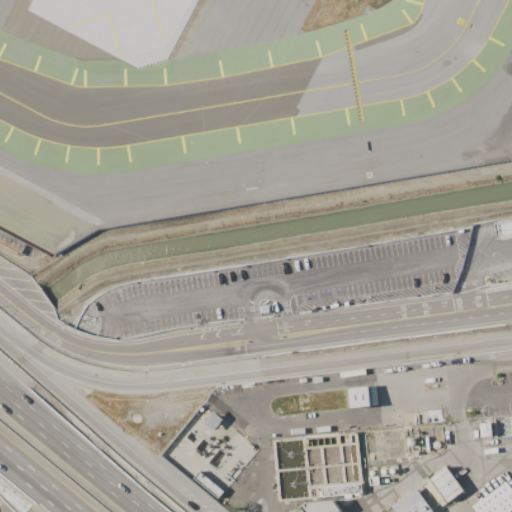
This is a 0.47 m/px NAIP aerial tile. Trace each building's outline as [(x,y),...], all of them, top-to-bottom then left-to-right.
[(496,235),(511,235),(511,221),(496,222),(496,235)] [(347,387),(349,408),(370,405),(368,385),(347,387)] [(212,410),(202,422),(212,430),(221,418),(212,410)] [(478,422),(479,436),(491,435),(489,421),(478,422)] [(430,477),(447,465),(466,490),(448,503),(430,477)] [(192,477),(198,470),(223,490),(217,498),(192,477)] [(511,509),(508,511),(478,511),(473,505),(507,480),(510,485),(511,483),(511,509)] [(320,496),(319,485),(360,482),(360,492),(320,496)] [(430,511),(432,511),(414,486),(389,504),(390,506),(381,511),(430,511)] [(299,508),(295,507),(292,508),(289,509),(287,511),(286,511),(337,511),(340,510),(332,499),(305,501),(299,506),(299,508)]
